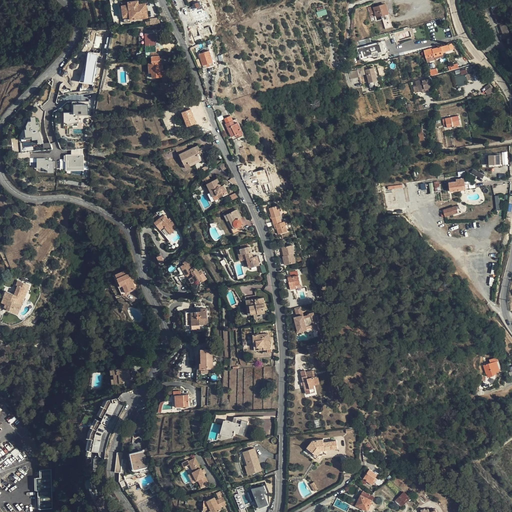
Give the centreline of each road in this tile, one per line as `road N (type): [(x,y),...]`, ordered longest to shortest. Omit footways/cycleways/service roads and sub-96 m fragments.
road 1 (residential): [(161,0),(265,241),(283,365),(280,511)]
road 2 (unclassified): [(132,511),(111,475),(112,452),(164,344),(165,325),(124,226),(81,202),(21,195),(0,171)]
